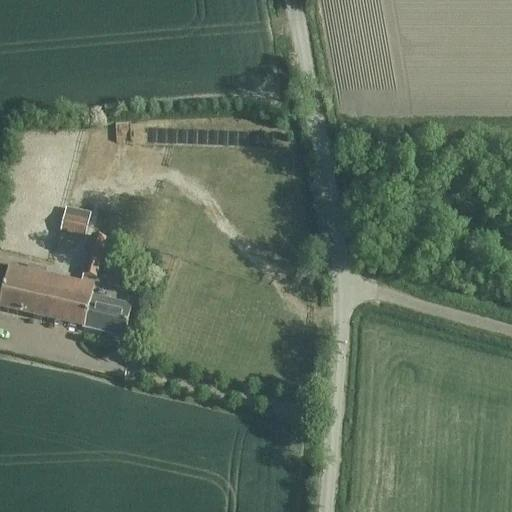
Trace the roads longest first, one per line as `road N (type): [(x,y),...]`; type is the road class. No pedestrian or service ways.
road 1 (unclassified): [(345,287),(293,0)]
road 2 (unclassified): [(327,511),(345,287)]
road 3 (unclassified): [(345,287),(511,331)]
